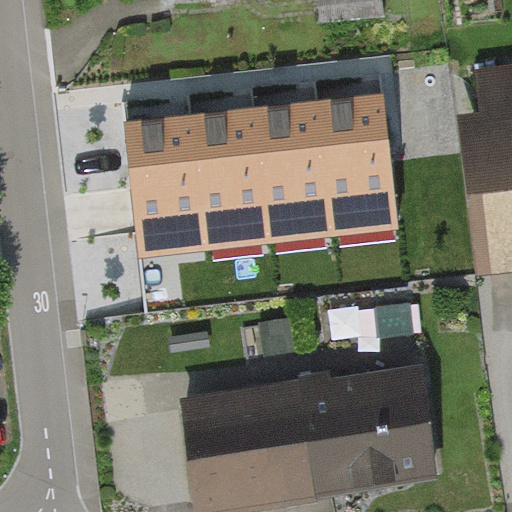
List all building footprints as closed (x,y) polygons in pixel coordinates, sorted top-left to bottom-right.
[(511,246),(511,73),(465,79),(485,249),(511,246)] [(387,98),(322,105),(333,213),(398,206),(387,98)] [(322,105),(256,112),(268,221),(333,213),(322,105)] [(256,112),(192,119),(204,228),(268,221),(256,112)] [(192,119),(128,126),(138,234),(204,228),(192,119)] [(182,397),(200,511),(248,511),(448,481),(428,358),(182,397)]
